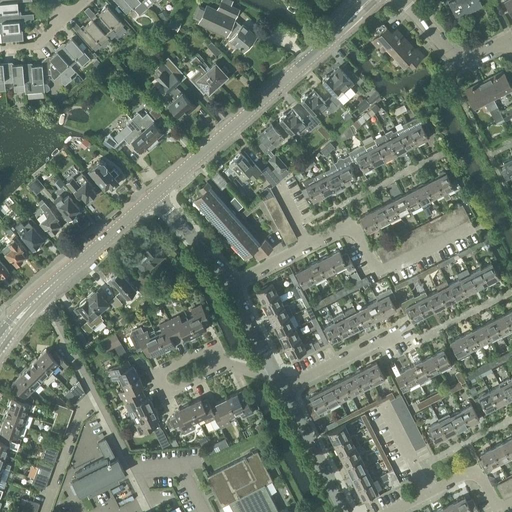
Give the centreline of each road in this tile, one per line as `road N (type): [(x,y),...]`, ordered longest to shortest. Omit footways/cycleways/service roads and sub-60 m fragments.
road 1 (secondary): [(155,196),(369,0)]
road 2 (residential): [(306,247),(350,230),(377,275),(482,225)]
road 3 (secondary): [(0,338),(155,196)]
road 4 (residential): [(282,389),(405,327),(413,341)]
road 5 (residential): [(225,365),(165,393),(158,375),(217,348)]
road 6 (residential): [(398,0),(457,58),(511,41)]
road 7 (residential): [(348,511),(282,389)]
